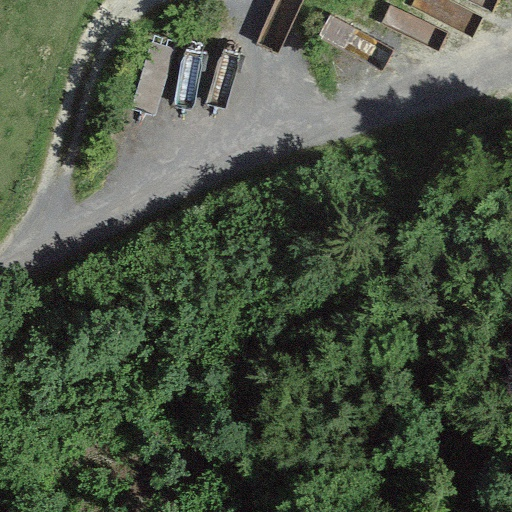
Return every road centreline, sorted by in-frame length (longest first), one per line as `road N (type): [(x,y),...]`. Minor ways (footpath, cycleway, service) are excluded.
road 1 (unclassified): [(511,80),(308,130),(0,277)]
road 2 (track): [(38,258),(90,56),(123,0)]
road 3 (track): [(270,0),(286,41),(278,144)]
